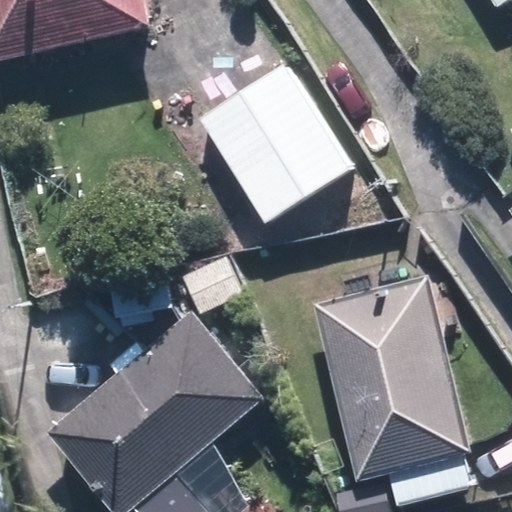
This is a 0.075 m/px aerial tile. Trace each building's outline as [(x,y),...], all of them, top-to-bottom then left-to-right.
[(0,0),(0,40),(3,53),(173,12),(169,0),(0,0)] [(296,55),(214,111),(284,214),(366,159),(296,55)] [(237,249),(196,272),(216,309),(257,286),(237,249)] [(492,440),(444,264),(328,295),(377,472),(492,440)] [(70,424),(148,511),(233,511),(193,466),(283,387),(208,302),(70,424)] [(131,511),(124,503),(114,511),(131,511)]
